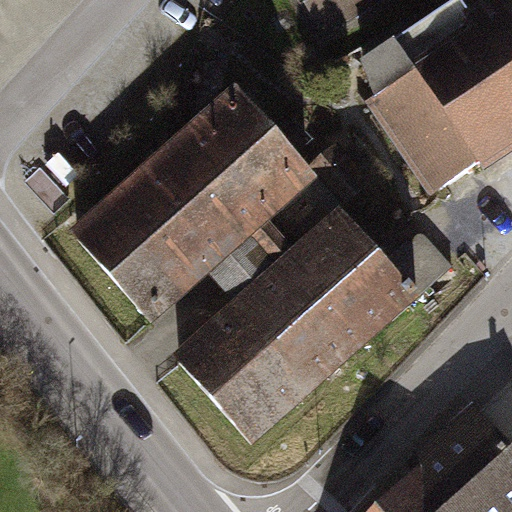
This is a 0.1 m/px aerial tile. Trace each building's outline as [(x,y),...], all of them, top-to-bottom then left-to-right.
[(313,0),(336,34),(388,0),(313,0)] [(511,0),(501,0),(414,60),(418,66),(369,100),(432,191),(480,158),(485,166),(511,147),(511,0)] [(159,332),(314,193),(232,101),(77,240),(159,332)] [(419,297),(345,216),(182,364),(256,444),(419,297)] [(511,459),(483,427),(387,511),(507,511),(511,509),(511,459)]
